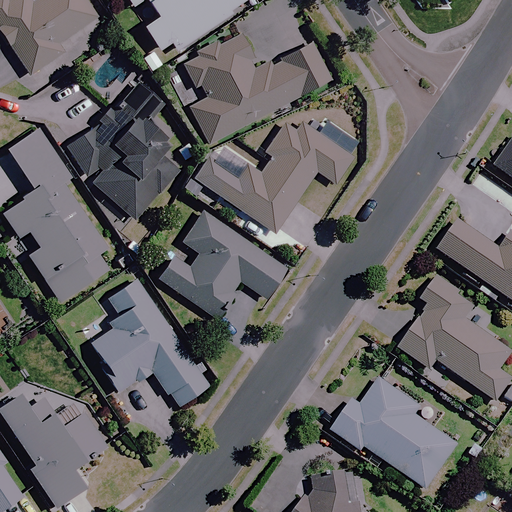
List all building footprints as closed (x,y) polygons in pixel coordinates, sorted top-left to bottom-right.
[(95,19),(81,0),(13,0),(5,6),(0,0),(0,38),(24,74),(28,80),(54,62),(53,60),(61,55),(55,46),(95,19)] [(124,0),(131,9),(143,1),(156,19),(140,29),(156,53),(168,45),(173,53),(228,16),(226,13),(246,0),(124,0)] [(191,53),(195,60),(179,68),(198,103),(185,110),(206,148),(331,80),(309,39),(255,69),(238,37),(217,48),(213,41),(191,53)] [(162,108),(136,84),(66,156),(86,176),(83,179),(130,223),(177,175),(158,157),(167,148),(144,126),(162,108)] [(296,122),(292,128),(283,122),(262,152),(271,159),(258,176),(244,166),(220,200),(271,236),(314,174),(332,187),(351,161),(308,131),(296,122)] [(108,250),(36,131),(4,151),(29,192),(0,209),(0,217),(14,241),(26,233),(36,250),(25,256),(54,304),(107,272),(97,256),(108,250)] [(511,139),(491,170),(511,184),(511,139)] [(284,270),(201,214),(180,245),(196,256),(188,268),(171,256),(154,281),(214,322),(239,285),(263,302),(284,270)] [(511,234),(499,253),(454,222),(433,253),(511,306),(511,234)] [(474,306),(433,277),(415,303),(425,309),(395,352),(427,374),(434,365),(493,405),(509,382),(496,372),(509,354),(463,322),(474,306)] [(206,388),(132,280),(104,300),(120,323),(87,346),(106,374),(102,376),(116,396),(149,373),(174,410),(206,388)] [(398,398),(376,383),(358,409),(349,403),(328,434),(358,455),(361,451),(423,493),(454,448),(411,418),(416,410),(398,398)] [(26,410),(17,397),(0,408),(0,420),(31,467),(26,470),(52,509),(82,489),(70,471),(105,448),(82,413),(59,428),(41,401),(26,410)] [(0,461),(0,511),(23,497),(0,461)] [(360,511),(357,509),(349,473),(327,478),(329,488),(318,480),(301,502),(293,511),(360,511)]
